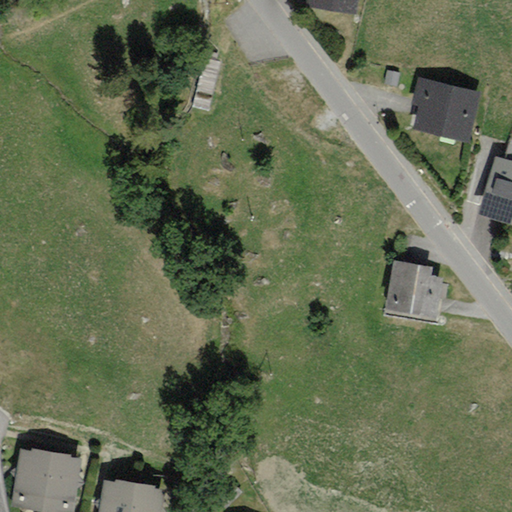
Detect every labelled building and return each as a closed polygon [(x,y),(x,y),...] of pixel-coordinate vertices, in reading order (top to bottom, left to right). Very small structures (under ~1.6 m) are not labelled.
[(365,0),(314,0),(313,6),(363,13),(365,0)] [(486,95),(426,83),(420,105),(427,107),(421,128),(477,140),(486,95)] [(511,162),(502,159),(489,212),(511,218),(511,162)] [(450,270),(401,264),(396,307),(444,313),(450,270)] [(81,511),(87,456),(26,449),(20,507),(66,511),(81,511)] [(168,511),(171,487),(111,480),(107,511),(168,511)]
